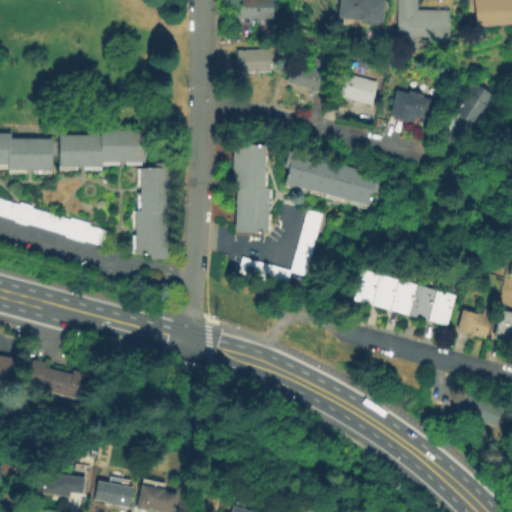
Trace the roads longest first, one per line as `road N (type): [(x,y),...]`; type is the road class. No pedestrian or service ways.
road 1 (residential): [(199,0),(199,186),(184,341)]
road 2 (residential): [(427,157),(200,97)]
road 3 (primary): [(405,443),(341,401),(264,366)]
